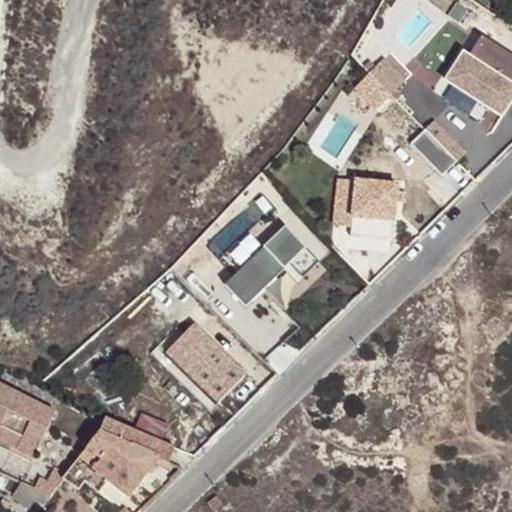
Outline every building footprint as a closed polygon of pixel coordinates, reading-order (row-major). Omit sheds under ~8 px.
[(511,58),(480,41),(469,61),(462,57),(449,82),(501,110),(511,89),(511,58)] [(429,139),(413,156),(441,186),(458,168),(429,139)] [(351,237),(377,240),(393,243),(394,225),(399,188),(358,181),(351,237)] [(0,385),(0,440),(34,457),(56,413),(0,385)] [(166,460),(171,446),(107,420),(98,431),(117,439),(157,457),(166,460)] [(92,470),(117,439),(98,431),(63,478),(78,488),(80,485),(92,470)] [(126,495),(157,457),(117,439),(92,470),(108,482),(126,495)] [(96,497),(108,482),(92,470),(80,485),(96,497)] [(15,498),(34,511),(37,511),(49,494),(21,482),(15,498)]
